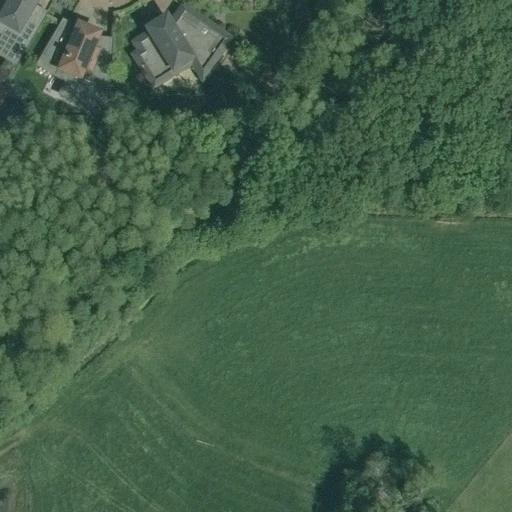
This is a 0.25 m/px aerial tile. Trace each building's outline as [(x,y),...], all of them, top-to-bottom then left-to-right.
[(24,22),(33,8),(35,3),(29,0),(0,0),(0,35),(2,37),(0,40),(0,56),(15,66),(36,29),(24,22)] [(45,15),(33,8),(24,22),(36,29),(43,18),(45,15)] [(182,8),(170,27),(180,43),(197,32),(201,22),(182,8)] [(170,69),(175,76),(192,65),(195,70),(209,70),(229,41),(201,22),(197,32),(180,43),(170,27),(165,19),(159,23),(157,25),(147,31),(149,35),(134,45),(140,54),(134,58),(145,76),(143,77),(147,83),(170,69)] [(105,108),(108,70),(93,69),(86,65),(96,42),(98,36),(78,28),(76,32),(67,27),(63,24),(61,28),(48,49),(49,49),(44,57),(61,67),(55,77),(66,83),(60,96),(83,106),(88,106),(105,108)] [(101,44),(96,42),(86,65),(93,69),(108,70),(110,44),(101,44)] [(0,133),(0,169),(5,172),(38,114),(18,103),(0,133)]
